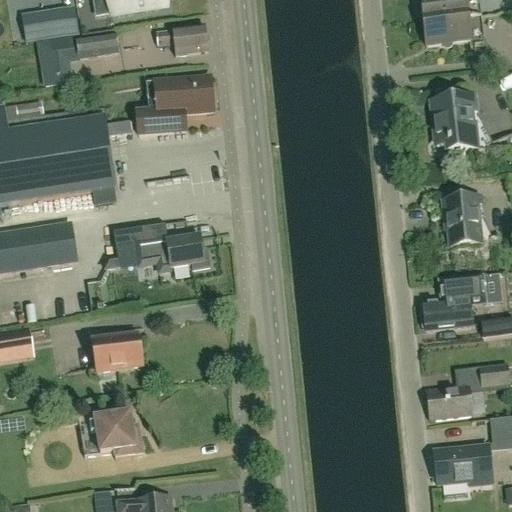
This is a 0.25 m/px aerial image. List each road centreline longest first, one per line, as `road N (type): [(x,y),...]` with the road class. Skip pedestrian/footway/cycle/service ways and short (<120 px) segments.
road 1 (tertiary): [(295,511),(243,0)]
road 2 (unclassified): [(422,511),(371,0)]
